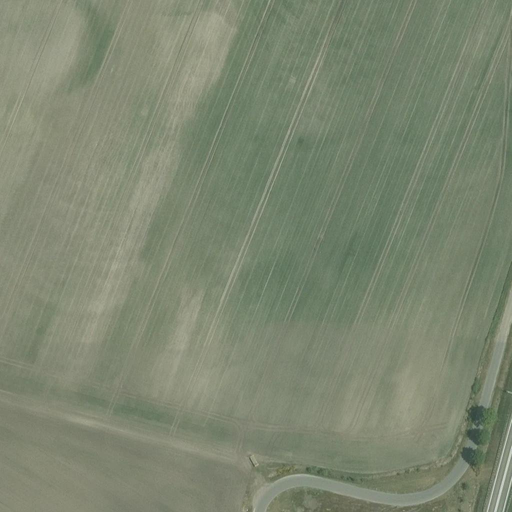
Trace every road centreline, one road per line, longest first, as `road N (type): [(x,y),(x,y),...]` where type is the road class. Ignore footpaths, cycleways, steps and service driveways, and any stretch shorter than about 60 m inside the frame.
road 1 (unclassified): [(511,302),(471,450),(440,488),(401,499),(293,479),(266,495),(258,511)]
road 2 (track): [(266,495),(249,466),(0,398)]
